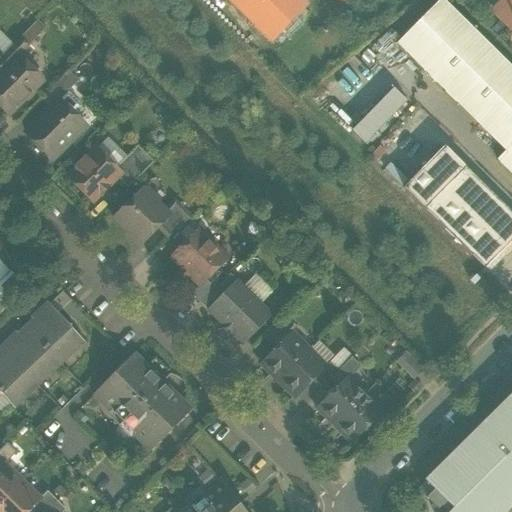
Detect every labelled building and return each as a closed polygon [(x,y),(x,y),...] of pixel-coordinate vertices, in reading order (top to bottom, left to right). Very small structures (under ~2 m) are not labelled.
[(225,0),(269,43),(282,30),(289,37),(301,25),(294,18),(307,5),(301,0),(225,0)] [(506,153),(511,147),(511,70),(440,0),(397,45),(505,152),(506,153)] [(511,0),(506,0),(494,13),(511,30),(511,0)] [(3,56),(0,58),(0,70),(2,73),(17,58),(18,59),(29,48),(19,39),(3,56)] [(18,59),(17,58),(2,73),(0,75),(0,105),(9,114),(23,100),(26,100),(32,94),(32,91),(41,82),(18,59)] [(68,72),(42,98),(51,108),(57,102),(58,102),(68,92),(78,81),(68,72)] [(349,130),(363,143),(405,100),(390,86),(349,130)] [(58,102),(57,102),(51,108),(27,133),(52,158),(57,153),(60,153),(71,143),(71,139),(83,127),(70,115),(78,107),(78,103),(68,92),(58,102)] [(137,147),(116,169),(120,174),(117,177),(127,188),(153,163),(137,147)] [(511,147),(506,153),(505,152),(496,160),(511,175),(511,147)] [(402,188),(484,269),(511,240),(511,216),(443,148),(402,188)] [(96,149),(67,178),(92,202),(99,195),(100,196),(109,188),(108,186),(117,177),(120,174),(116,169),(96,149)] [(158,201),(148,191),(142,191),(114,219),(140,244),(157,227),(168,216),(164,212),(158,207),(158,201)] [(174,202),(164,212),(168,216),(157,227),(167,238),(189,218),(174,202)] [(228,258),(199,229),(169,259),(198,287),(198,288),(208,279),(228,258)] [(511,248),(511,240),(484,269),(488,273),(511,248)] [(0,280),(10,271),(0,261),(0,280)] [(208,279),(198,288),(198,287),(191,295),(200,304),(216,287),(208,279)] [(216,287),(200,304),(208,312),(230,290),(221,282),(216,287)] [(271,315),(238,282),(230,290),(208,312),(241,345),(271,315)] [(82,341),(47,305),(35,316),(38,318),(26,329),(59,363),(82,341)] [(285,317),(265,337),(274,346),(294,326),(285,317)] [(26,329),(15,340),(13,338),(1,348),(36,385),(59,363),(26,329)] [(291,334),(261,364),(278,381),(308,351),(291,334)] [(36,385),(1,348),(0,349),(0,392),(9,402),(8,402),(13,407),(36,385)] [(308,351),(278,381),(295,397),(312,381),(324,368),(324,367),(308,351)] [(422,371),(405,354),(396,363),(413,380),(422,371)] [(133,355),(94,395),(122,423),(161,383),(133,355)] [(337,371),(330,379),(339,387),(347,379),(348,380),(361,367),(351,358),(337,371)] [(329,363),(324,367),(324,368),(312,381),(320,389),(330,379),(337,371),(329,363)] [(339,387),(336,391),(332,390),(326,395),(327,399),(317,409),(334,425),(364,396),(348,380),(347,379),(339,387)] [(161,383),(122,423),(151,451),(190,411),(161,383)] [(0,395),(1,395),(8,402),(9,402),(0,392),(0,395)] [(511,394),(424,481),(433,491),(426,499),(437,510),(441,506),(446,511),(505,511),(511,506),(511,394)] [(364,396),(334,425),(351,442),(361,432),(364,433),(370,427),(369,424),(381,412),(364,396)] [(7,444),(0,450),(0,467),(3,465),(4,465),(16,453),(7,444)] [(0,467),(0,503),(21,483),(4,465),(3,465),(0,467)] [(21,483),(0,503),(0,511),(28,511),(39,501),(39,500),(21,483)] [(244,511),(220,484),(190,510),(191,511),(244,511)] [(39,501),(28,511),(44,511),(56,501),(47,492),(39,500),(39,501)] [(56,501),(44,511),(63,511),(65,510),(56,501)]
